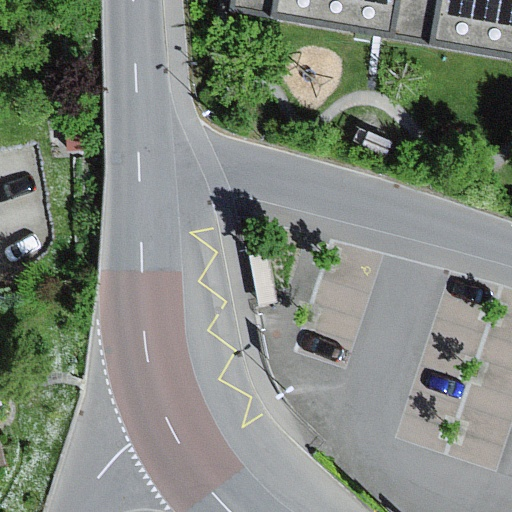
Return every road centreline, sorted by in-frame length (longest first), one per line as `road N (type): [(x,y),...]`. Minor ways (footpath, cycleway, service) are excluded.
road 1 (tertiary): [(165,417),(142,343),(131,0)]
road 2 (residential): [(75,511),(127,445),(165,417)]
